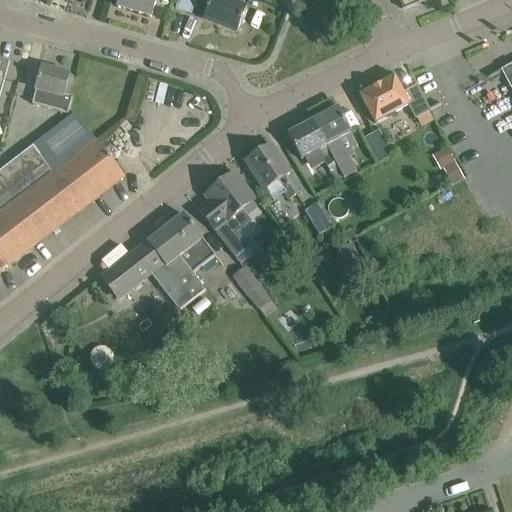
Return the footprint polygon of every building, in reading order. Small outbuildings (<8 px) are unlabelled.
[(120,0),(118,8),(151,18),(156,0),(120,0)] [(187,0),(179,0),(176,9),(191,15),(196,3),(187,0)] [(246,9),(223,0),(211,0),(203,20),(237,33),(246,9)] [(398,0),(403,10),(428,0),(398,0)] [(0,96),(9,65),(0,62),(0,96)] [(68,115),(72,98),(64,96),(69,76),(42,68),(32,105),(68,115)] [(394,78),(360,97),(375,124),(389,117),(401,111),(408,107),(415,120),(416,120),(430,112),(429,110),(416,87),(403,94),(395,80),(394,78)] [(338,109),(313,123),(326,148),(327,147),(343,180),(344,180),(357,173),(339,141),(351,134),(338,109)] [(8,166),(57,230),(124,179),(75,115),(8,166)] [(326,148),(313,123),(288,136),(302,161),(305,159),(312,172),(316,169),(321,178),(330,174),(336,183),(343,180),(327,147),(326,148)] [(301,192),(271,146),(246,162),(265,192),(266,191),(273,202),(286,193),(290,199),(301,192)] [(386,147),(373,155),(377,163),(391,155),(386,147)] [(455,162),(443,169),(452,185),(453,187),(464,180),(455,162)] [(0,273),(57,230),(8,166),(0,172),(0,273)] [(255,201),(234,174),(205,197),(210,202),(198,212),(235,259),(248,249),(237,234),(251,222),(242,212),(255,201)] [(303,212),(319,237),(334,227),(319,203),(303,212)] [(192,275),(193,275),(216,257),(183,215),(148,244),(167,268),(179,258),(192,275)] [(167,268),(148,244),(147,244),(103,279),(119,300),(151,275),(180,312),(206,291),(193,275),(192,275),(179,258),(167,268)] [(276,310),(268,301),(270,299),(245,268),(233,278),(266,318),(276,310)] [(193,386),(222,379),(219,368),(190,375),(193,386)]
